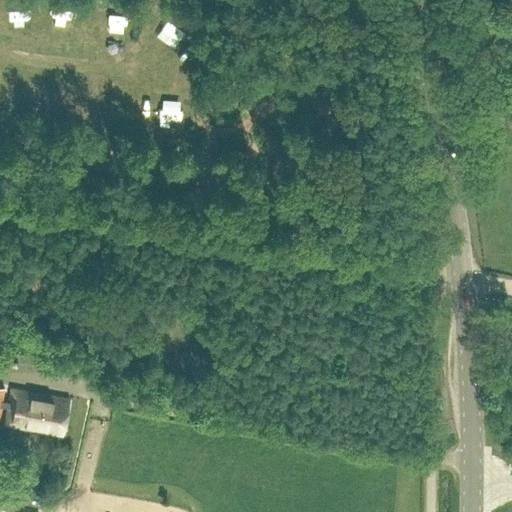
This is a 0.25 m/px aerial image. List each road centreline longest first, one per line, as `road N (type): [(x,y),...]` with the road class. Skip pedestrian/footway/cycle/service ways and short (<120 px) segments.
road 1 (unclassified): [(461,273),(439,263),(0,203)]
road 2 (tertiary): [(461,273),(418,0)]
road 3 (tertiary): [(469,511),(461,273)]
